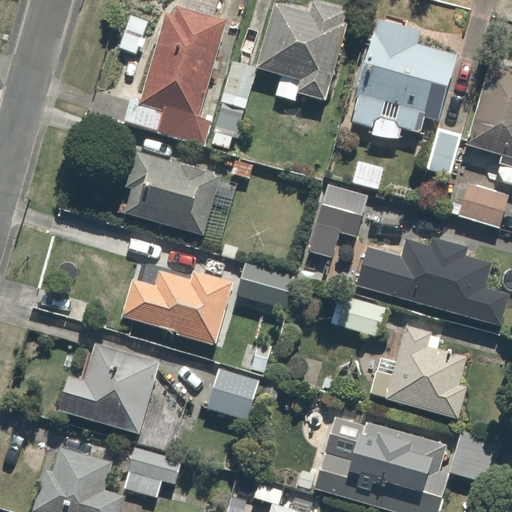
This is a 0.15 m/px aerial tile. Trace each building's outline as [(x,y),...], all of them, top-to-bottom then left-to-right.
[(310,12),(275,2),(257,66),(302,78),(298,94),(326,102),(348,24),(343,23),(346,11),(313,2),(310,12)] [(174,14),(165,12),(139,105),(162,112),(157,130),(205,143),(211,122),(199,119),(227,19),(176,5),(174,14)] [(412,30),(366,19),(342,118),(363,123),(361,133),(394,141),(398,125),(413,129),(416,117),(428,120),(444,53),(409,45),(412,30)] [(511,68),(476,61),(457,145),(496,154),(493,164),(493,166),(493,167),(493,168),(493,170),(493,171),(494,172),(494,174),(495,175),(495,176),(496,178),(497,179),(498,180),(499,180),(500,181),(501,182),(503,182),(504,183),(505,183),(507,183),(508,183),(510,183),(511,183),(511,182),(511,68)] [(440,174),(453,130),(423,121),(410,165),(440,174)] [(238,182),(133,149),(114,210),(219,243),(238,182)] [(325,261),(333,230),(351,235),(364,187),(323,176),(296,271),(310,274),(314,258),(325,261)] [(506,195),(460,182),(450,217),(495,230),(506,195)] [(426,242),(400,235),(382,296),(494,329),(505,291),(480,284),(487,260),(465,254),(468,244),(429,232),(426,242)] [(145,281),(126,275),(114,318),(214,345),(232,278),(187,266),(184,275),(149,266),(145,281)] [(290,280),(240,266),(231,299),(281,313),(290,280)] [(381,306),(338,292),(328,322),(371,337),(381,306)] [(372,355),(362,394),(452,417),(459,388),(450,385),(458,353),(438,348),(442,333),(398,322),(389,359),(372,355)] [(57,377),(47,412),(136,436),(159,352),(86,332),(72,382),(57,377)] [(255,379),(212,366),(201,403),(244,415),(255,379)] [(444,440),(328,407),(306,481),(413,511),(439,511),(450,475),(435,471),(444,440)] [(114,489),(153,498),(157,480),(174,483),(180,455),(124,442),(114,489)] [(44,476),(33,473),(22,509),(32,511),(114,511),(118,498),(98,492),(108,460),(54,444),(44,476)] [(319,511),(323,497),(254,479),(249,499),(265,503),(262,511),(319,511)]
